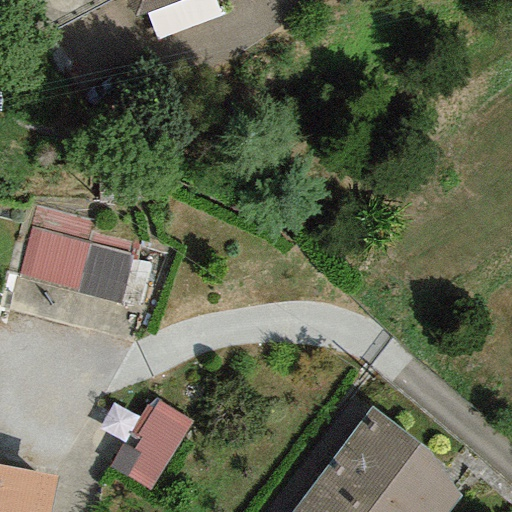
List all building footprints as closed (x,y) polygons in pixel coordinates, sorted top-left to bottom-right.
[(108,0),(122,34),(206,0),(108,0)] [(123,298),(128,262),(40,250),(35,286),(123,298)] [(161,494),(187,420),(149,407),(124,481),(161,494)] [(369,511),(411,453),(357,416),(289,511),(369,511)] [(0,488),(0,511),(39,511),(43,498),(0,488)]
